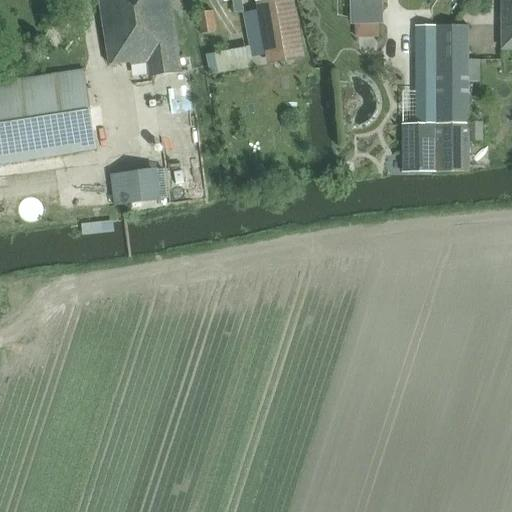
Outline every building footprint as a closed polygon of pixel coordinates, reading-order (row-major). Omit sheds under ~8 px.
[(151,78),(182,72),(171,0),(97,0),(100,1),(110,67),(132,64),(132,66),(149,64),(151,78)] [(242,0),(219,0),(220,2),(233,0),(235,13),(244,12),(242,0)] [(275,64),(301,59),(289,0),(266,0),(263,1),(275,64)] [(352,0),(353,25),(356,25),(380,24),(384,24),(383,0),(352,0)] [(511,0),(502,0),(503,52),(511,51),(511,0)] [(257,9),(245,10),(245,26),(257,26),(257,9)] [(201,35),(216,33),(213,11),(199,13),(201,35)] [(469,26),(437,27),(439,172),(471,172),(471,141),(470,123),(469,26)] [(418,124),(406,125),(407,173),(439,172),(437,27),(416,27),(418,124)] [(0,165),(97,150),(85,72),(0,85),(0,165)] [(483,123),(470,123),(471,141),(483,141),(483,123)] [(179,141),(180,154),(195,153),(194,140),(179,141)] [(384,152),(385,170),(402,170),(401,151),(384,152)] [(163,152),(108,160),(114,204),(169,196),(163,152)]
